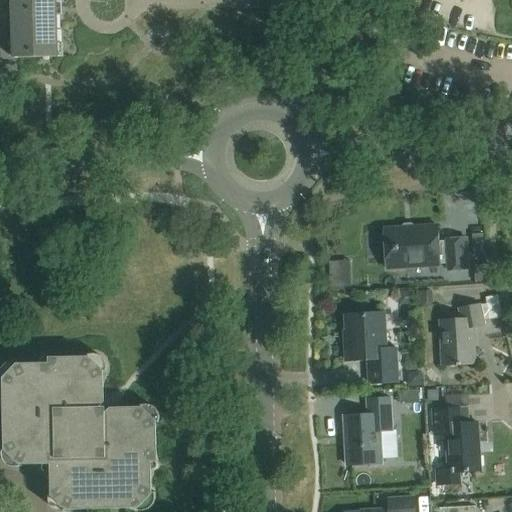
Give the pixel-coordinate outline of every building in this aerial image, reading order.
[(12,0),(14,58),(58,56),(56,0),(12,0)] [(384,229),(387,270),(441,266),(441,264),(448,264),(448,271),(468,270),(466,238),(446,240),(446,242),(438,243),(436,226),(384,229)] [(483,325),(482,322),(503,318),(498,292),(485,294),(487,304),(460,309),(462,320),(439,321),(442,366),(457,365),(457,367),(475,366),(472,327),(483,325)] [(346,316),(347,343),(344,343),(345,362),(368,360),(369,384),(397,383),(396,350),(385,350),(384,315),(346,316)] [(8,368),(8,390),(10,462),(56,461),(57,507),(150,505),(149,459),(155,459),(154,411),(108,412),(107,413),(103,410),(101,408),(102,406),(101,360),(53,361),(54,367),(8,368)] [(408,387),(422,386),(421,371),(407,372),(408,387)] [(419,403),(419,390),(399,391),(399,404),(419,403)] [(367,400),(368,416),(343,417),(346,466),(383,464),(381,435),(392,434),(390,399),(367,400)] [(445,435),(447,468),(435,468),(436,486),(462,485),(461,472),(480,471),(477,423),(461,424),(460,410),(436,411),(432,411),(433,435),(445,435)] [(388,500),(388,510),(360,511),(414,511),(414,498),(388,500)]
